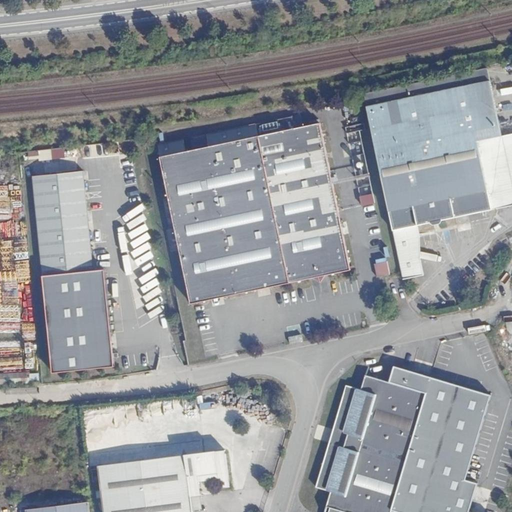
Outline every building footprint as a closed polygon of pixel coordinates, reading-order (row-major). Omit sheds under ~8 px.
[(364,110),(391,233),(430,224),(443,222),(493,211),(478,144),(503,138),(491,83),(364,110)] [(166,233),(171,255),(178,253),(190,306),(311,280),(323,277),(351,271),(324,154),(317,124),(292,130),(289,117),(205,136),(205,139),(191,143),(193,151),(184,153),(181,140),(154,146),(174,231),(166,233)] [(360,125),(347,127),(355,176),(368,174),(360,125)] [(64,148),(28,153),(29,161),(65,157),(64,148)] [(96,264),(82,164),(33,171),(59,368),(121,359),(108,262),(96,264)] [(360,195),(361,206),(375,205),(374,194),(360,195)] [(134,230),(144,221),(140,216),(130,225),(134,230)] [(375,279),(388,276),(385,263),(372,266),(375,279)] [(209,314),(206,307),(194,310),(196,317),(209,314)] [(294,339),(296,345),(308,343),(307,336),(294,339)] [(406,389),(429,396),(434,379),(411,371),(406,389)] [(393,511),(419,429),(429,396),(406,389),(368,377),(363,391),(348,387),(335,431),(338,432),(334,445),(331,444),(318,489),(333,493),(329,507),(333,509),(332,511),(393,511)] [(226,450),(198,454),(190,455),(179,456),(180,458),(101,469),(93,470),(96,494),(92,495),(93,502),(97,502),(98,511),(187,511),(186,499),(196,497),(195,485),(196,484),(205,483),(217,481),(218,489),(231,487),(226,450)] [(186,499),(187,511),(189,511),(198,511),(196,497),(186,499)] [(89,511),(89,503),(25,511),(22,511),(89,511)]
